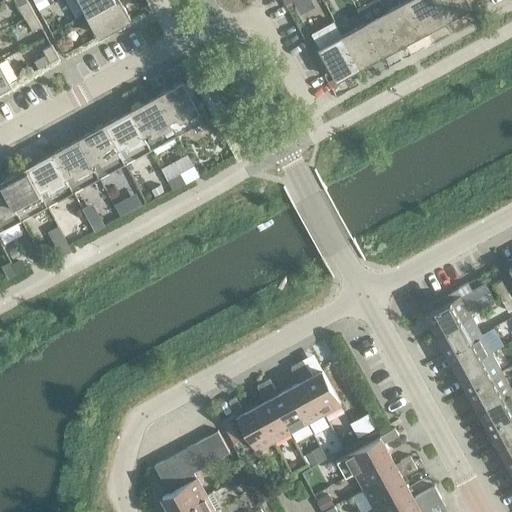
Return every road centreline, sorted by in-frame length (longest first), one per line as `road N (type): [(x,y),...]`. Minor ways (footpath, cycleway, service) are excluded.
road 1 (residential): [(128,511),(116,489),(135,416),(364,298)]
road 2 (residential): [(338,250),(220,30)]
road 3 (residential): [(364,298),(480,511)]
road 4 (residential): [(0,138),(178,40)]
road 5 (residential): [(364,298),(511,217)]
road 6 (residential): [(220,30),(255,13),(304,101)]
